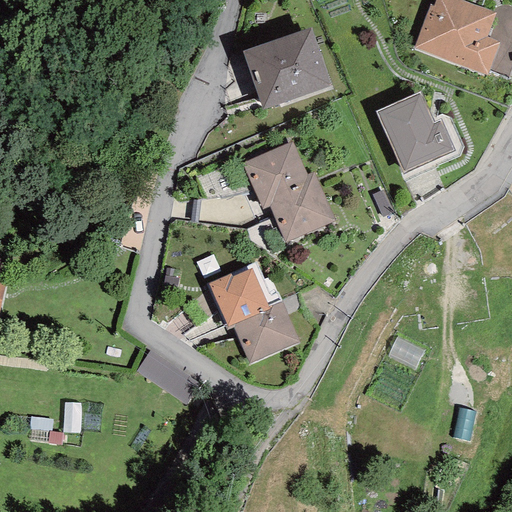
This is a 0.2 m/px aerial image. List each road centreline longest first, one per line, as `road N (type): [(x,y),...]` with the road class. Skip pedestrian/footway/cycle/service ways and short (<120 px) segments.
road 1 (residential): [(511,126),(478,178),(404,231),(359,278),(296,393),(284,400),(230,397),(133,325),(171,152),(179,132),(213,103)]
road 2 (track): [(284,400),(240,511)]
